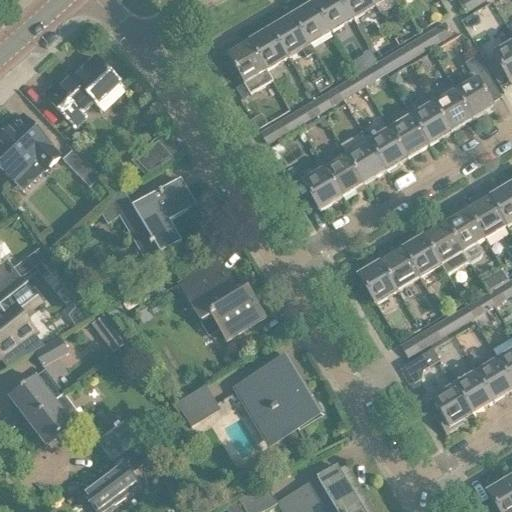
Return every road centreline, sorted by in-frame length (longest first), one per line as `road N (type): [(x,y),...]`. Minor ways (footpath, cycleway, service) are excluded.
road 1 (residential): [(279,267),(511,129)]
road 2 (residential): [(279,267),(140,38)]
road 3 (residential): [(406,485),(279,267)]
road 4 (residential): [(406,485),(511,422)]
